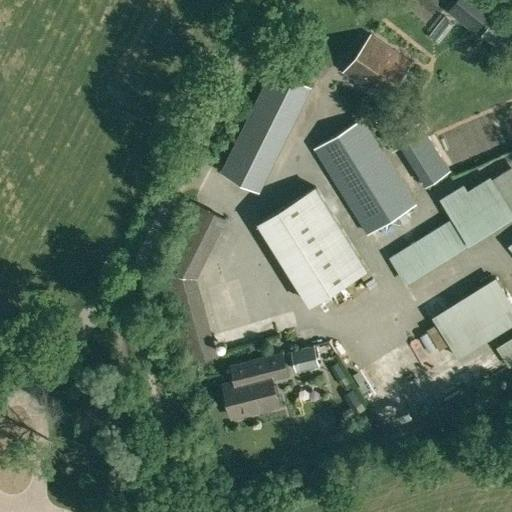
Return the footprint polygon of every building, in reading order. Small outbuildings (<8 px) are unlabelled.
[(467,0),(454,0),(449,7),(473,26),(484,13),(467,0)] [(448,38),(460,20),(451,13),(439,32),(448,38)] [(386,99),(412,62),(370,33),(344,71),(386,99)] [(272,189),(322,91),(283,71),(235,171),(272,189)] [(368,233),(416,202),(362,117),(314,148),(368,233)] [(450,169),(420,122),(396,137),(426,184),(450,169)] [(461,218),(395,253),(409,279),(511,223),(511,166),(475,187),(472,180),(447,193),(461,218)] [(258,221),(308,300),(364,264),(314,185),(258,221)] [(194,277),(224,218),(195,203),(160,273),(185,363),(216,354),(194,277)] [(259,325),(242,332),(246,343),(263,337),(259,325)] [(299,372),(316,368),(310,347),(294,351),(299,372)] [(272,378),(287,374),(282,352),(235,364),(239,379),(224,383),(232,416),(279,404),(272,378)] [(424,430),(422,420),(391,428),(394,438),(424,430)]
